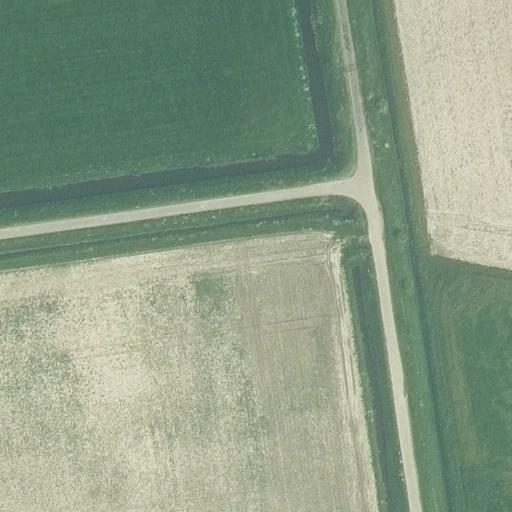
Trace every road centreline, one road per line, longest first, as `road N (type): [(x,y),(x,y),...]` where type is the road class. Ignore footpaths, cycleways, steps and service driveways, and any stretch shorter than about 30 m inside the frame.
road 1 (track): [(367,185),(0,234)]
road 2 (track): [(415,511),(367,185)]
road 3 (track): [(367,185),(338,0)]
